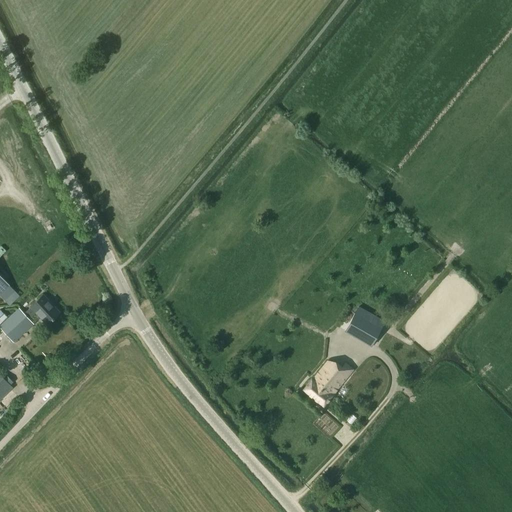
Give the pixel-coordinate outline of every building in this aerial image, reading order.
[(0,293),(9,285),(0,275),(0,293)] [(0,295),(4,300),(13,291),(8,286),(0,293),(0,295)] [(42,295),(30,306),(31,307),(24,314),(19,308),(0,325),(0,327),(13,342),(33,324),(29,319),(36,312),(47,324),(59,313),(42,295)] [(355,313),(345,331),(371,346),(381,328),(380,328),(384,321),(359,307),(355,314),(355,313)] [(324,407),(355,369),(346,362),(342,366),(336,361),(327,360),(303,390),(324,407)] [(0,399),(13,388),(10,385),(12,383),(6,377),(4,379),(0,374),(0,399)]
